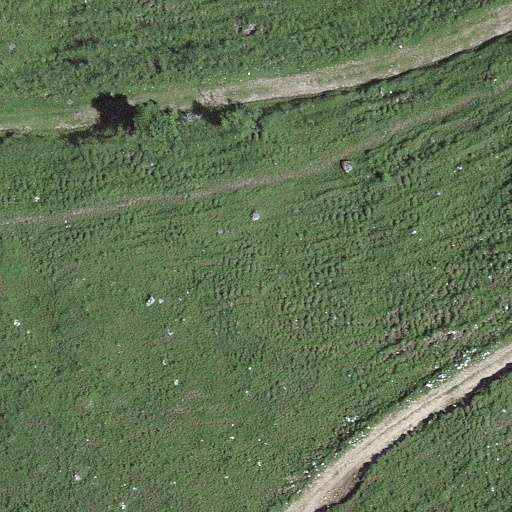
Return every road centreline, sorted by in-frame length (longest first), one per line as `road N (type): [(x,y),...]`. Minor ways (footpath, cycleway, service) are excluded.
road 1 (track): [(0,137),(382,79),(511,23)]
road 2 (track): [(308,511),(447,397),(511,365)]
